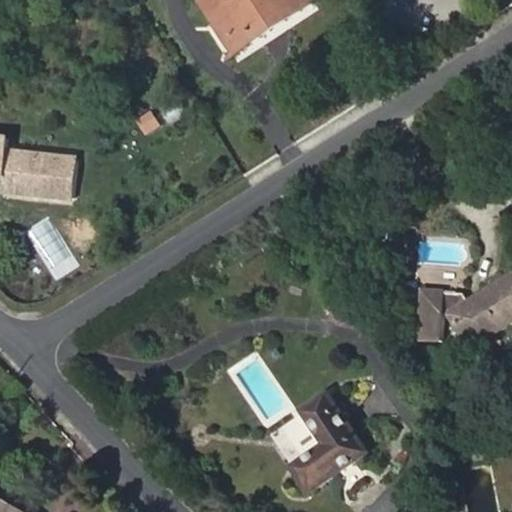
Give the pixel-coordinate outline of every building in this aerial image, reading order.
[(227,15),(247,44),(313,1),(311,0),(203,0),(216,21),(227,15)] [(216,21),(236,52),(247,44),(227,15),(216,21)] [(2,189),(74,197),(78,159),(6,151),(2,189)] [(451,315),(472,347),(511,322),(511,275),(470,302),(465,294),(425,292),(422,341),(443,342),(445,315),(451,315)] [(294,467),(312,494),(370,452),(330,395),(303,413),(326,445),(294,467)] [(0,511),(22,511),(0,499),(0,511)]
